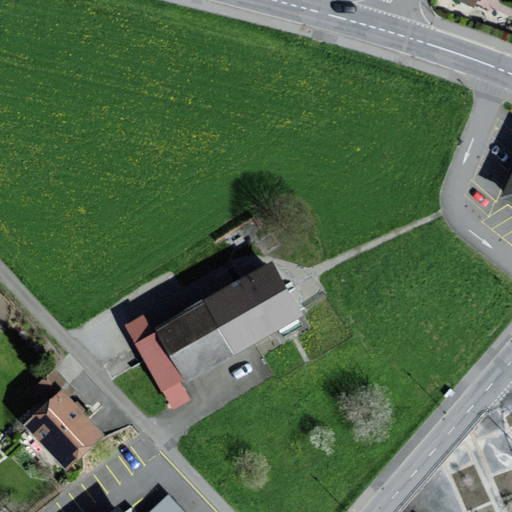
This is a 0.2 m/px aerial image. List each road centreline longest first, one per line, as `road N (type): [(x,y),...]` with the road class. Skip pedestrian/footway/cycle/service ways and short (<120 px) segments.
road 1 (residential): [(0,267),(226,511)]
road 2 (secondary): [(272,0),(511,74)]
road 3 (tertiary): [(379,511),(511,362)]
